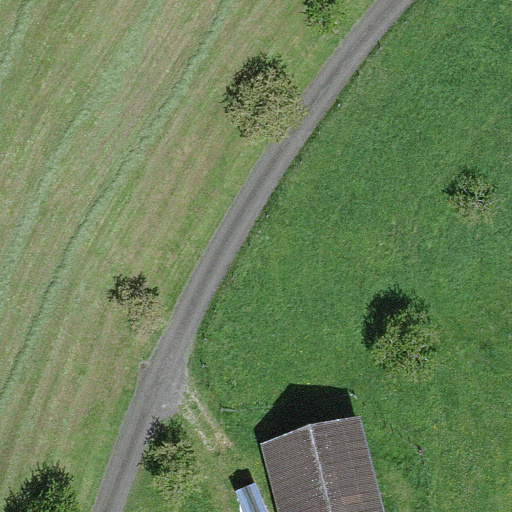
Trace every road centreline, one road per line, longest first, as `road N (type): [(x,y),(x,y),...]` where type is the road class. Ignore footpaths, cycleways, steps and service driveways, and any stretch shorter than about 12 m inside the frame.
road 1 (unclassified): [(102,511),(222,249),(298,124),(396,0)]
road 2 (motorway): [(413,511),(245,0)]
road 3 (motorway): [(0,278),(68,511)]
